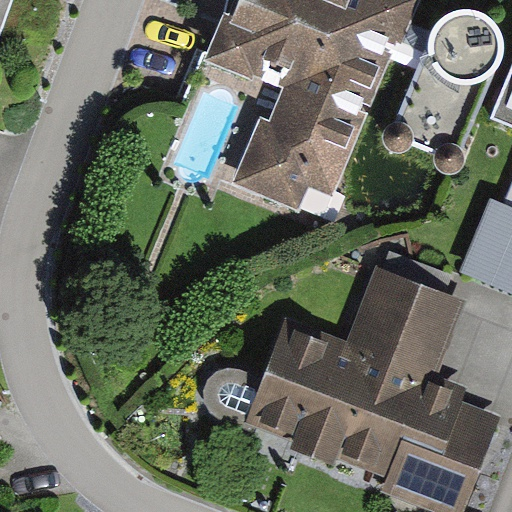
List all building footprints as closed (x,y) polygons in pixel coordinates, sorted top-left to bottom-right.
[(19,0),(0,0),(0,35),(6,38),(19,0)] [(423,0),(233,0),(209,58),(278,87),(236,188),(305,217),(315,192),(339,202),(397,62),(400,56),(412,26),(423,0)] [(485,81),(493,72),(497,62),(498,50),(494,39),(487,29),(478,23),(466,20),(455,21),(444,26),(436,35),(433,40),(430,55),(434,69),(443,81),(456,87),(471,87),(485,81)] [(436,35),(412,26),(400,56),(434,69),(430,55),(433,40),(436,35)] [(443,81),(434,69),(397,144),(449,168),(488,82),(485,81),(471,87),(456,87),(443,81)] [(511,81),(495,121),(511,128),(511,81)] [(511,210),(495,204),(466,283),(511,299),(511,210)] [(468,308),(377,272),(347,347),(288,324),(247,428),(295,447),(291,459),(335,476),(340,465),(388,484),(383,497),(420,511),(466,511),(502,421),(464,407),(469,395),(438,383),(468,308)]
